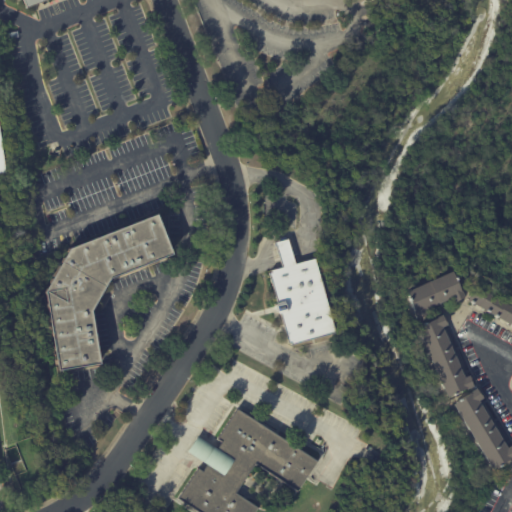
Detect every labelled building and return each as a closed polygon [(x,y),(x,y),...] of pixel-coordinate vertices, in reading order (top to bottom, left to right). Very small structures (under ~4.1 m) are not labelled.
[(374,26),(362,26),(362,17),(374,17),(374,26)] [(110,279),(108,279),(90,311),(99,365),(55,372),(42,292),(68,249),(157,214),(172,254),(110,279)] [(313,258),(334,333),(291,345),(291,343),(288,343),(280,313),(278,314),(277,313),(274,305),(278,304),(270,274),(272,274),(271,271),(283,268),(279,253),(276,242),(288,239),(291,249),(295,263),(313,258)] [(464,297),(453,301),(451,297),(423,309),(425,314),(413,319),(401,292),(451,271),(460,290),(461,290),(464,297)] [(511,306),(511,329),(509,327),(510,326),(506,324),(507,323),(500,318),(499,320),(497,319),(496,320),(494,318),(495,316),(486,311),(485,312),(482,310),(483,308),(476,304),(475,306),(472,304),(473,303),(467,300),(475,286),(511,306)] [(451,349),(464,377),(468,375),(471,382),(472,386),(446,398),(414,326),(441,314),(442,319),(444,318),(446,324),(441,327),(451,349)] [(477,401),(506,448),(510,445),(511,448),(511,457),(491,471),(450,403),(475,388),(477,392),(478,392),(481,398),(477,401)] [(254,420),(316,461),(296,492),(254,464),(235,493),(257,507),(253,511),(197,511),(176,498),(197,468),(201,471),(206,464),(187,451),(197,436),(216,448),(220,442),(216,439),(236,408),(254,420)]
